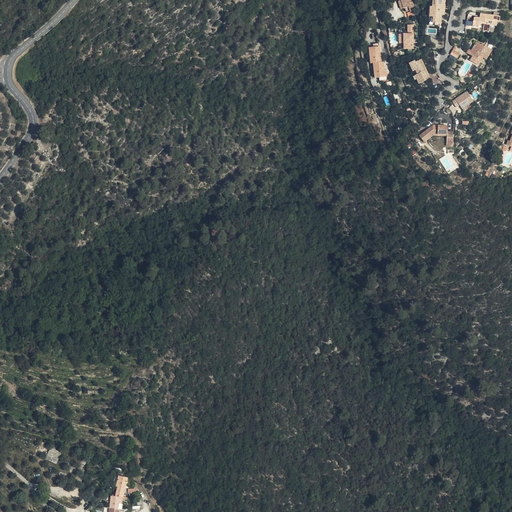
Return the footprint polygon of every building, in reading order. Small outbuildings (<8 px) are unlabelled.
[(400,0),(401,2),(398,4),(400,10),(401,10),(403,14),(406,13),(407,14),(412,12),(407,1),(404,2),(404,0),(400,0)] [(434,2),(432,2),(428,2),(427,11),(425,11),(422,29),(429,30),(429,28),(435,28),(436,19),(437,12),(433,12),(434,2)] [(489,21),(482,20),(481,22),(465,20),(463,32),(475,33),(476,29),(480,30),(480,35),(487,37),(487,30),(493,31),(494,25),(496,25),(497,18),(490,17),(489,21)] [(407,33),(398,33),(398,43),(403,43),(403,49),(414,49),(414,24),(407,24),(407,33)] [(474,48),(470,56),(468,61),(470,62),(474,64),(471,68),(476,71),(480,64),(483,65),(489,55),(482,51),(482,52),(474,48)] [(367,57),(374,56),(373,49),(365,51),(367,57)] [(369,73),(377,71),(374,56),(367,57),(362,58),(364,74),(369,73)] [(447,56),(445,60),(450,63),(451,64),(453,60),(447,56)] [(457,88),(460,86),(471,68),(468,66),(470,62),(468,61),(466,60),(456,78),(453,84),(454,87),(457,88)] [(404,69),(406,74),(410,72),(413,75),(411,76),(413,81),(410,82),(415,90),(424,85),(423,83),(426,81),(417,65),(411,68),(410,66),(404,69)] [(380,70),(377,71),(369,73),(373,91),(377,90),(378,92),(386,90),(384,81),(382,82),(380,70)] [(466,96),(451,106),(454,111),(457,109),(459,113),(471,106),(466,96)] [(427,138),(428,138),(433,138),(434,140),(442,140),(442,142),(443,145),(449,145),(449,137),(443,137),(443,132),(439,132),(435,132),(428,132),(415,143),(420,149),(426,144),(424,141),(427,138)] [(56,464),(61,453),(50,448),(45,459),(56,464)] [(119,480),(117,487),(118,488),(114,501),(109,500),(106,511),(117,511),(118,511),(120,511),(128,482),(119,480)]
